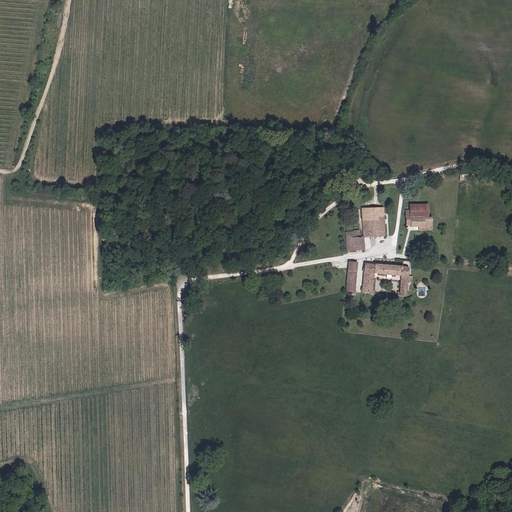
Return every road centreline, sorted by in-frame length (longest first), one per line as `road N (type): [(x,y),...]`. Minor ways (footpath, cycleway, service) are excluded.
road 1 (track): [(0,408),(175,380),(172,285),(105,296),(96,286),(98,211),(7,197)]
road 2 (track): [(398,0),(365,40),(331,128),(111,123),(99,181),(25,179)]
road 3 (track): [(11,170),(44,0)]
